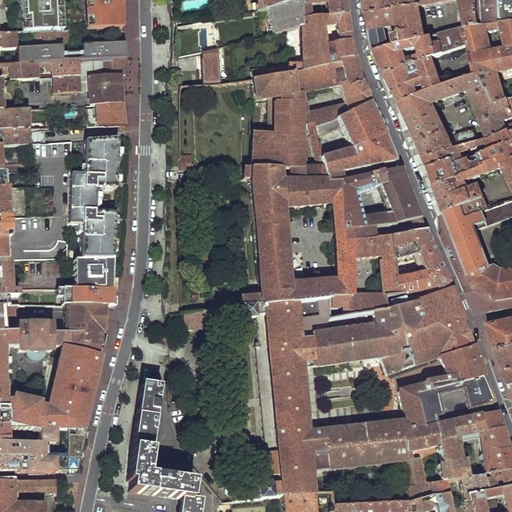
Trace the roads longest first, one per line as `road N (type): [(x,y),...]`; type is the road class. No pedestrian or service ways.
road 1 (residential): [(144,0),(137,292),(86,511)]
road 2 (residential): [(352,0),(373,80),(471,318)]
